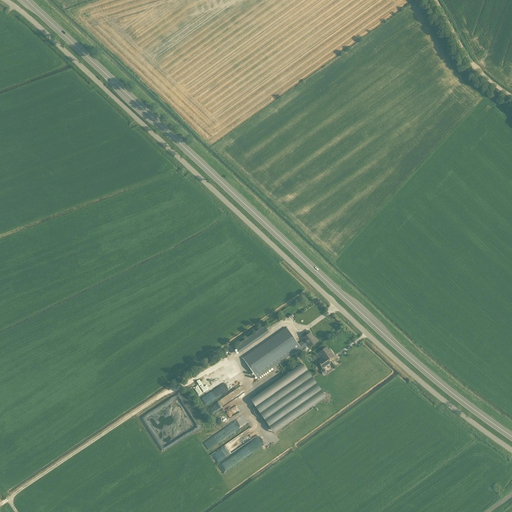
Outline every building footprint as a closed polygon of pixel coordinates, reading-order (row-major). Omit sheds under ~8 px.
[(250,346),(271,332),(266,326),(236,345),(241,352),(246,349),(247,351),(252,348),(250,346)] [(298,344),(286,327),(242,358),(257,379),(299,350),(300,351),(308,345),(309,347),(317,342),(314,337),(313,338),(310,333),(303,338),(304,340),(298,344)] [(324,359),(318,362),(322,369),(330,363),(328,360),(333,356),(330,351),(329,352),(326,347),(319,352),(324,359)] [(329,401),(306,369),(249,404),(270,439),(329,401)] [(242,387),(222,398),(225,404),(245,392),(242,387)] [(223,439),(251,421),(246,414),(218,432),(223,439)] [(212,436),(202,442),(207,450),(217,444),(212,436)] [(249,443),(252,451),(262,447),(258,439),(249,443)]
